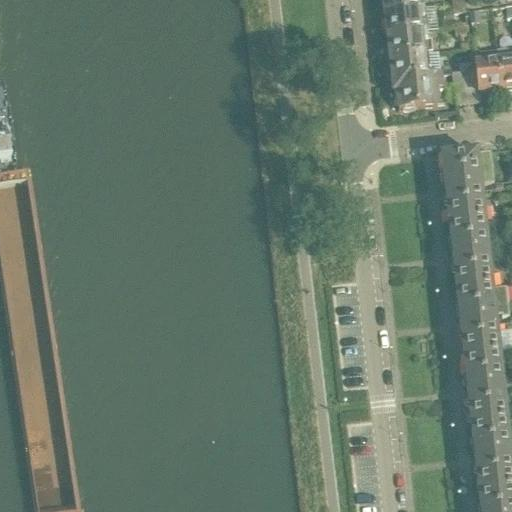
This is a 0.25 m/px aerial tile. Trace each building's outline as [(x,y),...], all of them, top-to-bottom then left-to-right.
[(382,0),(385,16),(423,11),(421,0),(382,0)] [(465,15),(463,0),(453,0),(452,0),(453,17),(465,15)] [(385,16),(387,38),(426,34),(427,33),(425,11),(423,11),(385,16)] [(478,26),(477,14),(469,15),(470,27),(478,26)] [(467,29),(455,30),(456,40),(468,38),(467,29)] [(387,38),(390,61),(432,56),(431,42),(427,43),(426,34),(387,38)] [(511,52),(497,54),(498,64),(501,93),(511,92),(511,52)] [(501,93),(498,64),(497,54),(474,57),(475,66),(476,74),(477,86),(478,96),(501,93)] [(392,83),(440,78),(438,55),(432,56),(390,61),(392,83)] [(458,68),(459,76),(476,74),(475,66),(458,68)] [(476,74),(459,76),(451,77),(454,109),(467,107),(465,87),(477,86),(476,74)] [(440,78),(392,83),(394,94),(396,94),(398,113),(402,113),(404,114),(406,114),(408,114),(410,114),(411,113),(413,113),(415,112),(436,109),(436,108),(445,107),(443,90),(442,90),(440,78)] [(478,96),(477,86),(465,87),(467,107),(479,106),(478,96)] [(447,160),(440,161),(442,180),(443,180),(446,208),(482,204),(480,188),(494,186),(490,155),(477,156),(447,160)] [(446,209),(448,227),(484,223),(482,204),(446,208),(446,209)] [(448,227),(450,246),(486,242),(484,223),(448,227)] [(453,276),(455,295),(492,290),(486,242),(450,246),(450,247),(453,267),(454,276),(453,276)] [(492,290),(455,295),(457,313),(494,309),(495,318),(501,317),(501,320),(509,319),(506,289),(492,290)] [(461,343),(463,362),(499,358),(495,318),(494,309),(457,313),(457,314),(458,314),(461,343)] [(463,362),(465,380),(501,376),(499,358),(463,362)] [(469,414),(470,429),(507,425),(503,389),(502,381),(501,376),(465,380),(465,381),(469,414)] [(511,379),(502,381),(503,389),(511,387),(511,379)] [(470,429),(472,447),(509,443),(507,425),(470,429)] [(476,477),(478,497),(511,493),(511,470),(509,443),(472,447),(472,448),(473,448),(476,477)] [(504,511),(511,511),(511,493),(478,497),(479,511),(504,511)]
